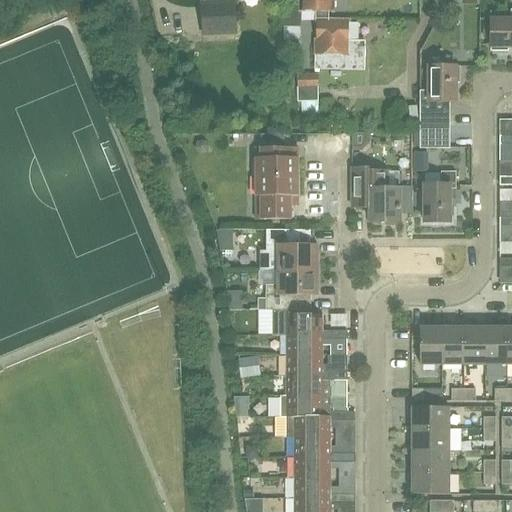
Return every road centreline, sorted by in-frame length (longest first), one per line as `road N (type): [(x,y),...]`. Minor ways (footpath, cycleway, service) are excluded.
road 1 (residential): [(380,303),(396,293),(461,293),(477,279),(483,101),(511,81)]
road 2 (residential): [(375,511),(380,303)]
road 3 (residential): [(380,303),(354,287),(341,264),(341,171)]
